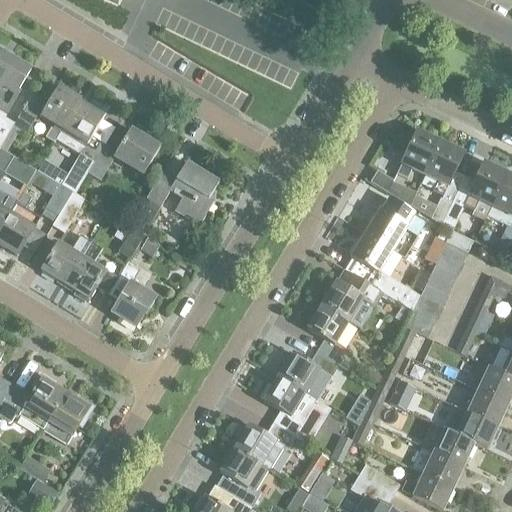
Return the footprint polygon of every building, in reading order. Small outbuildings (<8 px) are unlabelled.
[(0,149),(12,130),(14,126),(4,119),(19,95),(18,94),(31,71),(1,54),(0,56),(0,99),(2,100),(0,103),(0,149)] [(56,142),(59,138),(79,105),(81,102),(58,88),(45,110),(29,101),(14,126),(12,130),(25,138),(38,117),(55,128),(52,131),(51,130),(46,139),(55,145),(56,142)] [(103,119),(79,105),(59,138),(56,142),(78,155),(80,151),(85,150),(87,147),(91,149),(81,168),(75,164),(68,177),(60,173),(54,183),(72,195),(74,196),(87,175),(94,163),(105,147),(92,139),(103,119)] [(116,154),(113,159),(114,160),(143,178),(160,150),(130,132),(116,154)] [(412,171),(424,177),(440,145),(416,134),(401,166),(396,176),(407,181),(412,171)] [(437,183),(432,193),(443,198),(450,184),(463,156),(440,145),(424,177),(437,183)] [(0,172),(4,175),(26,189),(29,183),(36,173),(6,154),(0,150),(0,172)] [(37,174),(48,180),(55,169),(44,163),(37,174)] [(107,171),(94,163),(87,175),(100,183),(107,171)] [(484,223),(487,219),(491,209),(507,176),(483,165),(463,208),(474,213),(472,217),(484,223)] [(128,230),(132,232),(143,238),(169,194),(181,201),(174,213),(199,228),(212,206),(207,203),(217,186),(185,166),(174,184),(160,176),(128,230)] [(0,172),(0,231),(15,206),(0,196),(0,181),(4,175),(0,172)] [(53,198),(44,211),(45,211),(42,216),(54,224),(58,219),(57,219),(72,195),(54,183),(48,180),(37,174),(36,173),(29,183),(53,198)] [(487,219),(510,230),(511,224),(511,174),(510,174),(509,177),(507,176),(491,209),(487,219)] [(416,196),(392,185),(387,196),(410,209),(416,196)] [(54,224),(52,228),(64,236),(86,203),(74,196),(72,195),(57,219),(58,219),(54,224)] [(17,207),(15,206),(0,231),(0,247),(17,258),(39,220),(24,211),(31,201),(23,196),(17,207)] [(431,220),(443,227),(453,206),(440,200),(431,220)] [(380,212),(365,236),(392,253),(405,231),(417,239),(426,224),(404,210),(388,201),(381,212),(380,212)] [(464,211),(453,206),(443,227),(453,233),(464,211)] [(143,238),(132,232),(120,253),(130,260),(143,238)] [(451,234),(445,246),(467,256),(473,244),(451,234)] [(345,273),(347,274),(382,296),(391,281),(379,274),(392,253),(365,236),(350,260),(352,261),(345,273)] [(40,273),(64,287),(90,244),(79,238),(70,253),(57,245),(40,273)] [(141,250),(153,258),(159,249),(147,241),(141,250)] [(423,263),(434,268),(445,246),(434,241),(423,263)] [(92,266),(101,251),(90,244),(64,287),(75,294),(73,297),(84,304),(86,301),(88,302),(105,274),(92,266)] [(462,267),(467,256),(445,246),(440,257),(462,267)] [(462,267),(440,257),(435,267),(457,277),(462,267)] [(128,265),(108,297),(118,303),(111,315),(135,330),(143,316),(145,317),(155,300),(141,291),(149,278),(128,265)] [(452,288),(457,277),(435,267),(430,278),(452,288)] [(323,305),(321,308),(349,324),(362,303),(374,310),(382,296),(347,274),(340,286),(336,284),(329,295),(325,295),(321,302),(323,305)] [(447,299),(452,288),(430,278),(425,288),(447,299)] [(490,279),(476,310),(486,315),(495,295),(504,300),(510,288),(490,279)] [(382,296),(406,310),(414,295),(391,281),(382,296)] [(425,288),(422,294),(420,299),(442,309),(447,299),(425,288)] [(437,320),(442,309),(420,299),(415,309),(437,320)] [(324,342),(316,354),(339,367),(348,373),(353,364),(344,359),(348,353),(336,346),(349,324),(321,308),(307,332),(324,342)] [(432,330),(437,320),(415,309),(410,320),(432,330)] [(476,310),(465,332),(475,337),(486,315),(476,310)] [(432,330),(410,320),(405,330),(415,335),(427,341),(432,330)] [(405,330),(394,354),(404,359),(415,335),(405,330)] [(475,337),(465,332),(455,354),(465,359),(475,337)] [(499,348),(511,353),(511,336),(510,341),(504,338),(499,348)] [(511,353),(501,376),(511,381),(511,353)] [(317,403),(339,367),(316,354),(309,366),(292,355),(287,364),(284,362),(276,376),(279,378),(278,379),(317,403)] [(394,354),(383,376),(393,381),(404,359),(394,354)] [(0,405),(11,387),(0,379),(0,361),(2,358),(0,356),(0,405)] [(472,390),(477,393),(507,407),(511,397),(511,381),(501,376),(488,370),(482,382),(477,380),(472,390)] [(15,417),(42,433),(65,395),(52,388),(54,385),(39,375),(31,388),(35,390),(30,398),(11,387),(0,405),(0,408),(2,410),(0,412),(0,421),(7,425),(10,424),(15,417)] [(383,376),(372,401),(382,405),(393,381),(383,376)] [(280,414),(273,426),(295,439),(304,445),(308,447),(330,411),(317,403),(278,379),(272,388),(269,386),(259,400),(263,403),(263,404),(280,414)] [(398,384),(388,405),(404,413),(414,391),(398,384)] [(477,393),(466,416),(497,430),(507,407),(477,393)] [(66,448),(71,439),(78,428),(81,430),(94,409),(77,399),(76,402),(65,395),(42,433),(66,448)] [(372,401),(361,423),(371,428),(382,405),(372,401)] [(466,416),(456,437),(456,438),(473,446),(473,447),(486,452),(491,442),(495,444),(500,434),(496,432),(497,430),(466,416)] [(371,428),(361,423),(351,444),(361,449),(371,428)] [(244,428),(236,440),(239,442),(234,451),(267,471),(270,473),(283,452),(286,454),(293,443),(295,439),(273,426),(266,438),(249,427),(247,430),(244,428)] [(443,432),(432,456),(462,470),(473,447),(473,446),(456,438),(456,437),(443,432)] [(295,439),(293,443),(302,449),(304,445),(295,439)] [(348,451),(337,446),(330,460),(341,465),(348,451)] [(236,486),(229,497),(251,511),(260,496),(255,493),(267,471),(234,451),(233,453),(229,451),(222,463),(225,466),(219,475),(236,486)] [(322,471),(328,462),(317,455),(311,464),(322,471)] [(432,456),(422,479),(452,493),(462,470),(432,456)] [(18,471),(44,487),(51,475),(25,459),(18,471)] [(367,468),(360,478),(393,499),(400,488),(367,468)] [(362,500),(354,511),(388,511),(386,510),(393,499),(360,478),(351,493),(362,500)] [(443,511),(452,493),(422,479),(417,490),(406,485),(401,494),(412,499),(412,500),(436,511),(443,511)] [(195,511),(250,511),(251,511),(229,497),(217,490),(214,488),(207,500),(205,499),(203,501),(200,499),(193,510),(195,511)] [(48,490),(40,504),(48,509),(57,495),(48,490)] [(0,511),(17,511),(3,503),(3,502),(0,499),(0,511)]
